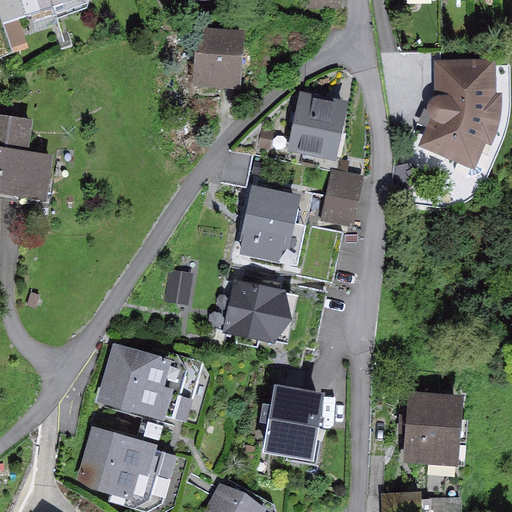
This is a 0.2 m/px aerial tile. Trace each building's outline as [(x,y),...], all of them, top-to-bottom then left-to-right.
[(28,16),(31,24),(85,6),(83,0),(5,0),(13,21),(28,16)] [(236,17),(198,14),(194,65),(232,68),(236,17)] [(483,57),(437,49),(422,128),(469,137),(483,57)] [(301,79),(290,130),(332,139),(343,89),(301,79)] [(0,101),(0,176),(39,183),(46,140),(23,136),(28,106),(0,101)] [(362,160),(335,155),(326,201),(354,206),(362,160)] [(296,179),(250,170),(240,227),(285,236),(296,179)] [(286,291),(234,280),(222,332),(274,343),(292,320),(286,291)] [(196,353),(110,332),(97,385),(183,407),(196,353)] [(316,379),(273,371),(262,432),(306,440),(316,379)] [(410,381),(407,442),(461,444),(463,383),(410,381)] [(170,438),(89,411),(72,462),(154,488),(170,438)] [(263,511),(272,496),(223,470),(199,511),(263,511)] [(383,511),(421,511),(422,502),(383,501),(383,511)]
